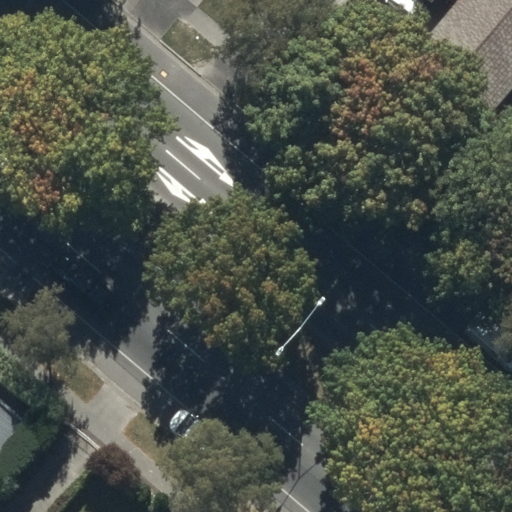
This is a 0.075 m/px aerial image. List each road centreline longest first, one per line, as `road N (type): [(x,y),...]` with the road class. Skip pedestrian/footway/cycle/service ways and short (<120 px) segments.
road 1 (primary): [(0,3),(511,437)]
road 2 (primary): [(375,511),(0,190)]
